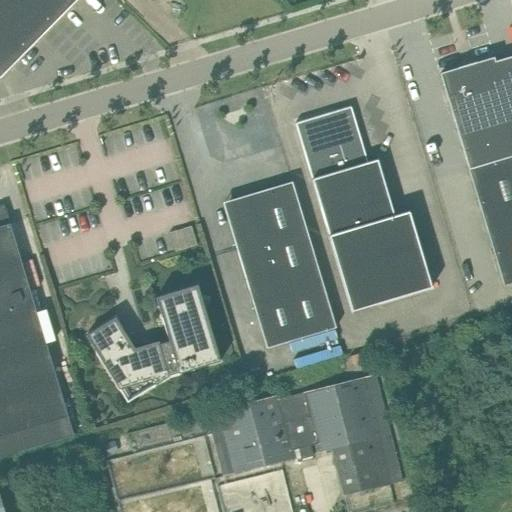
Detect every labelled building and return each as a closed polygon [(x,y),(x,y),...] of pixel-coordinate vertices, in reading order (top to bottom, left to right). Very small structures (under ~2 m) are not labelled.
[(0,0),(0,77),(1,78),(77,0),(0,0)] [(494,58),(440,74),(504,286),(511,283),(511,56),(495,62),(494,58)] [(351,106),(295,123),(352,312),(432,288),(409,211),(394,216),(377,159),(367,162),(351,106)] [(45,158),(21,164),(39,240),(92,228),(88,210),(74,213),(69,191),(36,199),(30,175),(48,171),(45,158)] [(270,192),(227,205),(240,249),(237,250),(267,349),(335,328),(292,182),(269,189),(270,192)] [(0,457),(74,435),(4,204),(0,205),(0,457)] [(193,226),(172,230),(176,249),(197,244),(193,226)] [(197,285),(156,298),(169,341),(160,344),(159,341),(151,344),(150,341),(142,344),(143,346),(134,349),(115,317),(86,336),(127,402),(169,376),(178,373),(178,374),(220,361),(197,285)] [(279,395),(217,410),(233,474),(295,458),(293,450),(298,449),(301,459),(313,456),(311,446),(316,444),(318,452),(332,449),(344,495),(390,483),(384,456),(364,377),(303,392),(303,393),(280,399),(279,395)] [(113,441),(105,444),(108,454),(117,451),(113,441)] [(354,511),(389,502),(385,487),(349,497),(352,511),(354,511)]
